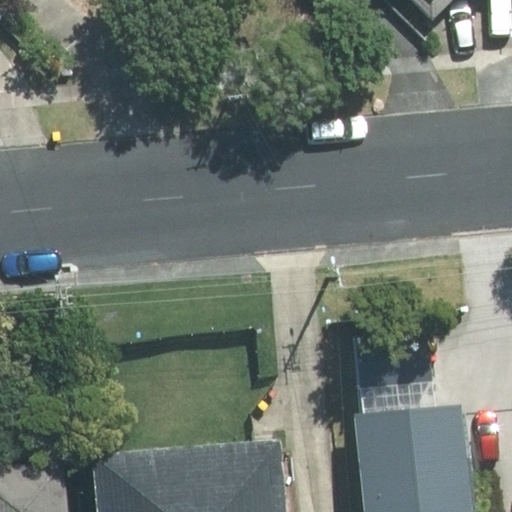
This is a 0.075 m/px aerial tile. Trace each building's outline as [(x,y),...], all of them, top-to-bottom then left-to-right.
[(394,0),(421,28),(450,0),(394,0)] [(340,335),(345,391),(428,384),(423,328),(340,335)] [(469,511),(463,411),(345,419),(351,511),(469,511)] [(274,511),(270,444),(81,456),(84,511),(274,511)] [(0,511),(59,511),(57,469),(0,472),(0,511)]
